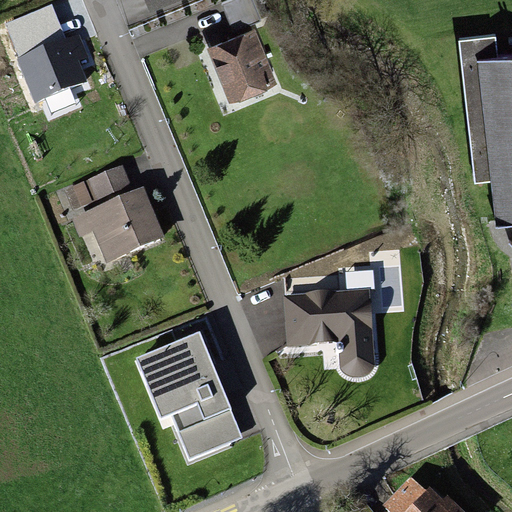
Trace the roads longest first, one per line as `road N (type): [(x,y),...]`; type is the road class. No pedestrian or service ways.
road 1 (residential): [(96,0),(299,484)]
road 2 (tertiary): [(511,398),(299,484)]
